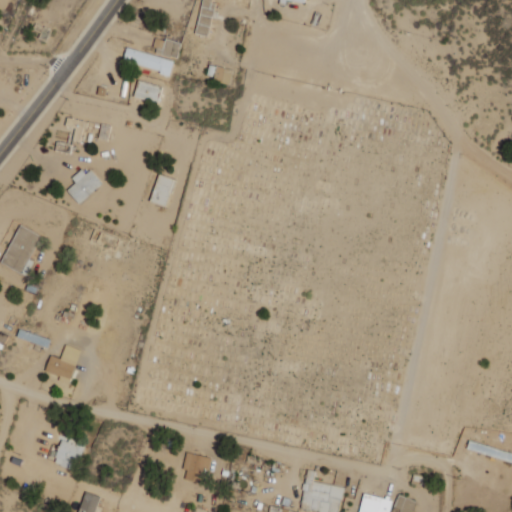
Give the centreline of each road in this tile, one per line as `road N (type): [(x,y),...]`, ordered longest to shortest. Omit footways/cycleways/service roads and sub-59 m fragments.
road 1 (residential): [(0,379),(57,402),(408,482)]
road 2 (tertiary): [(0,150),(114,0)]
road 3 (residential): [(438,104),(370,26),(361,0)]
